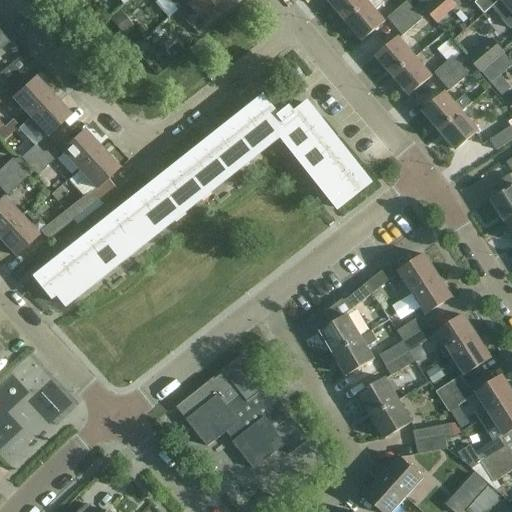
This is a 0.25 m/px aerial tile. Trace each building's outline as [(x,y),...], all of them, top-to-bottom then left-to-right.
[(168,0),(178,11),(187,3),(191,0),(168,0)] [(223,0),(191,0),(187,3),(195,12),(185,20),(199,36),(224,15),(217,6),(223,0)] [(334,0),(331,3),(348,22),(374,0),(371,0),(369,2),(367,0),(334,0)] [(382,0),(374,0),(348,22),(365,42),(387,23),(376,11),(385,3),(382,0)] [(417,0),(426,9),(436,0),(417,0)] [(452,0),(436,0),(426,9),(438,23),(457,5),(452,0)] [(493,8),(502,0),(481,0),(476,5),(485,15),(493,8)] [(511,0),(502,0),(493,8),(511,30),(511,28),(511,0)] [(397,29),(417,13),(409,3),(389,20),(397,29)] [(121,11),(110,20),(123,35),(133,27),(121,11)] [(417,13),(397,29),(405,38),(424,21),(417,13)] [(0,31),(0,49),(9,43),(0,31)] [(447,34),(434,45),(444,58),(457,47),(447,34)] [(493,38),(469,58),(480,72),(504,52),(493,38)] [(378,58),(395,77),(417,58),(401,39),(378,58)] [(143,41),(134,48),(141,56),(141,57),(150,50),(143,41)] [(461,52),(455,57),(436,74),(444,83),(463,67),(462,65),(468,60),(461,52)] [(417,58),(395,77),(411,96),(433,77),(417,58)] [(491,82),(506,69),(499,61),(484,73),(491,82)] [(463,67),(444,83),(452,92),(471,76),(463,67)] [(14,99),(31,118),(55,97),(37,78),(14,99)] [(511,102),(511,87),(505,79),(493,89),(508,106),(511,102)] [(0,105),(14,94),(7,84),(0,90),(0,105)] [(425,113),(441,132),(463,113),(447,94),(425,113)] [(72,115),(55,97),(31,118),(49,137),(72,115)] [(283,141),(310,119),(315,115),(306,103),(281,123),(262,98),(255,104),(258,109),(231,130),(253,158),(280,137),(283,141)] [(480,132),(463,113),(441,132),(458,151),(480,132)] [(283,141),(301,163),(328,142),(310,119),(283,141)] [(498,151),(511,141),(511,127),(491,141),(498,151)] [(226,179),(253,158),(231,130),(205,151),(226,179)] [(63,152),(80,171),(103,150),(86,131),(63,152)] [(31,167),(53,147),(45,139),(23,159),(31,167)] [(301,163),(319,186),(346,164),(328,142),(301,163)] [(61,156),(53,147),(31,167),(39,176),(61,156)] [(103,150),(80,171),(97,190),(120,168),(103,150)] [(226,179),(205,151),(178,173),(200,200),(226,179)] [(0,186),(1,188),(22,168),(14,159),(0,171),(0,186)] [(346,164),(319,186),(337,209),(364,188),(346,164)] [(22,168),(1,188),(9,197),(30,177),(22,168)] [(173,221),(200,200),(178,173),(151,194),(173,221)] [(507,192),(493,202),(506,223),(511,219),(511,176),(511,175),(501,182),(507,192)] [(58,180),(50,187),(56,193),(64,186),(58,180)] [(65,188),(55,198),(67,211),(78,202),(65,188)] [(67,211),(74,221),(100,201),(93,191),(67,211)] [(146,242),(173,221),(151,194),(124,215),(146,242)] [(0,202),(0,236),(22,217),(4,198),(0,202)] [(48,242),(74,221),(67,211),(41,232),(48,242)] [(120,264),(146,242),(124,215),(98,236),(120,264)] [(22,217),(0,236),(0,240),(15,257),(39,236),(22,217)] [(98,236),(71,257),(93,285),(120,264),(98,236)] [(400,273),(414,294),(440,277),(426,256),(400,273)] [(65,307),(93,285),(71,257),(44,278),(40,274),(35,278),(51,299),(56,295),(65,307)] [(389,266),(367,284),(373,295),(397,276),(389,266)] [(440,277),(414,294),(428,315),(454,299),(440,277)] [(322,332),(336,355),(362,339),(348,314),(373,295),(367,284),(344,302),(342,300),(325,314),(333,326),(322,332)] [(404,342),(430,326),(424,316),(398,331),(404,342)] [(465,317),(439,334),(447,346),(439,351),(444,359),(452,354),(479,338),(465,317)] [(430,326),(404,342),(411,352),(436,337),(430,326)] [(479,338),(452,354),(466,376),(493,359),(479,338)] [(362,339),(336,355),(349,377),(376,361),(362,339)] [(386,367),(410,353),(404,343),(380,356),(386,367)] [(410,353),(386,367),(392,376),(416,363),(410,353)] [(177,408),(208,447),(227,432),(234,442),(233,443),(254,470),(285,445),(292,454),(310,440),(243,356),(224,372),(225,373),(216,380),(215,379),(177,408)] [(437,366),(425,373),(432,385),(444,378),(437,366)] [(437,392),(443,402),(469,387),(462,377),(437,392)] [(478,394),(486,407),(476,413),(481,421),(491,415),(511,401),(511,389),(504,377),(478,394)] [(373,418),(400,402),(386,379),(360,395),(373,418)] [(475,397),(469,387),(443,402),(450,412),(475,397)] [(487,430),(497,424),(505,436),(511,431),(511,401),(491,415),(481,421),(487,430)] [(400,402),(373,418),(386,440),(413,424),(400,402)] [(417,444),(446,438),(454,436),(452,424),(414,432),(417,444)] [(456,424),(452,424),(454,436),(464,434),(456,424)] [(500,437),(476,453),(463,461),(473,469),(482,463),(507,447),(500,437)] [(446,438),(417,444),(419,455),(448,449),(446,438)] [(488,473),(511,457),(511,454),(507,447),(482,463),(488,473)] [(511,471),(511,457),(488,473),(495,483),(511,471)] [(384,477),(407,499),(424,480),(401,458),(384,477)] [(395,511),(407,499),(384,477),(366,496),(384,511),(395,511)] [(78,495),(62,511),(73,511),(84,501),(78,495)] [(274,511),(281,505),(272,497),(258,511),(274,511)]
